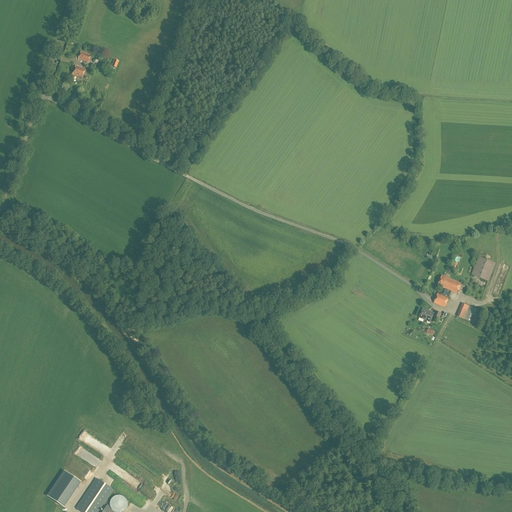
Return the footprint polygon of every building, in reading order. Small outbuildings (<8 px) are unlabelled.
[(88,63),(91,56),(81,52),(78,59),(88,63)] [(82,78),(85,69),(75,66),(72,75),(82,78)] [(488,281),(495,263),(479,257),(472,275),(488,281)] [(438,286),(445,289),(443,295),(438,293),(434,303),(445,308),(449,298),(451,291),(457,294),(461,283),(442,276),(438,286)] [(457,316),(472,323),(475,324),(479,314),(477,313),(478,310),(475,308),(462,303),(457,316)] [(419,318),(427,321),(427,323),(429,324),(430,322),(431,322),(434,314),(423,309),(419,318)] [(86,441),(91,445),(97,439),(92,435),(86,441)] [(81,482),(64,471),(46,496),(63,508),(81,482)] [(81,511),(97,511),(113,490),(96,478),(76,508),(81,511)] [(122,511),(123,511),(124,511),(124,510),(125,510),(125,509),(126,508),(127,507),(127,506),(127,505),(127,504),(127,503),(127,502),(127,501),(126,500),(125,499),(125,498),(124,498),(124,497),(123,497),(123,496),(122,496),(121,496),(120,495),(119,495),(118,495),(117,495),(116,496),(115,496),(114,496),(113,497),(112,498),(111,499),(111,500),(110,500),(110,501),(110,502),(110,503),(109,504),(110,505),(110,506),(110,507),(110,508),(111,508),(111,509),(112,510),(113,511),(114,511),(122,511)]
